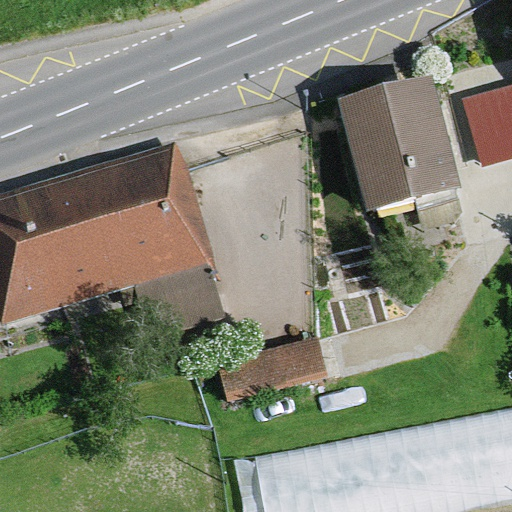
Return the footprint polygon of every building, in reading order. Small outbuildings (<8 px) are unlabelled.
[(511,74),(464,88),(483,156),(511,147),(511,74)] [(432,85),(338,109),(351,161),(367,222),(461,198),(432,85)] [(174,148),(0,200),(0,330),(211,269),(195,216),(174,148)] [(328,385),(318,340),(217,364),(228,409),(328,385)] [(511,407),(251,459),(261,511),(462,511),(511,502),(511,407)]
